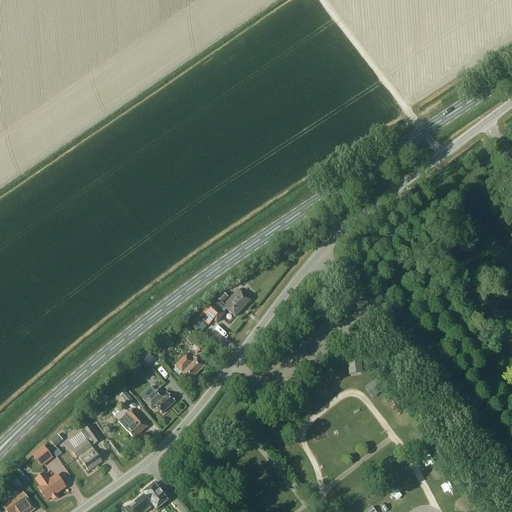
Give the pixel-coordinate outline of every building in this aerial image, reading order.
[(221,316),(226,310),(234,317),(248,300),(236,290),(223,306),(221,304),(226,297),(222,294),(217,300),(218,301),(215,304),(214,304),(208,311),(205,309),(197,318),(208,327),(213,321),(216,324),(221,317),(221,316)] [(191,338),(185,343),(190,348),(195,343),(191,338)] [(138,361),(145,369),(156,360),(149,352),(138,361)] [(176,369),(189,382),(204,367),(193,357),(190,361),(187,358),(176,369)] [(351,360),(352,374),(365,374),(364,360),(351,360)] [(144,402),(145,402),(144,402),(151,409),(153,407),(161,415),(174,402),(166,393),(163,395),(158,389),(155,392),(156,391),(144,402)] [(108,398),(104,392),(95,400),(99,406),(108,398)] [(125,392),(120,396),(129,407),(130,407),(132,409),(136,406),(134,404),(134,403),(125,392)] [(131,410),(126,414),(117,422),(134,440),(147,428),(131,410)] [(78,458),(88,472),(101,462),(91,447),(100,440),(89,426),(80,433),(86,441),(71,452),(76,459),(78,458)] [(49,442),(55,448),(62,441),(57,435),(49,442)] [(53,459),(43,446),(31,455),(41,468),(53,459)] [(44,474),(42,475),(35,480),(40,487),(38,488),(46,501),(65,488),(56,475),(48,481),(44,474)] [(24,488),(17,478),(12,482),(19,491),(24,488)] [(167,502),(153,484),(141,493),(143,496),(124,511),(125,511),(146,511),(153,507),(156,511),(167,502)] [(8,487),(0,491),(0,492),(3,497),(11,492),(8,487)] [(13,511),(30,511),(34,509),(22,492),(2,508),(5,511),(13,511),(14,511),(13,511)]
